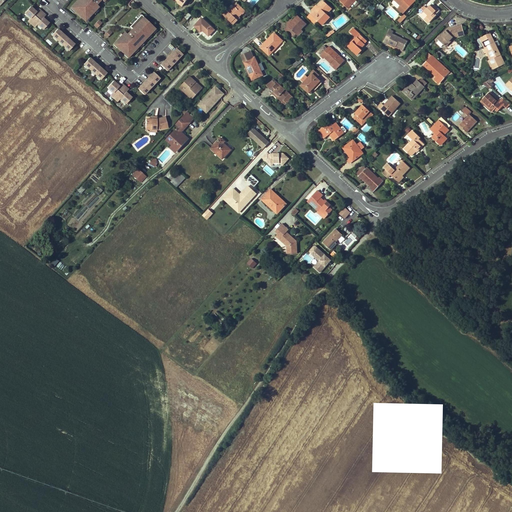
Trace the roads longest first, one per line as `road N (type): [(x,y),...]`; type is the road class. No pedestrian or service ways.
road 1 (track): [(174,511),(327,278),(371,231)]
road 2 (residential): [(55,0),(50,5),(131,77),(176,28)]
road 3 (residential): [(378,213),(488,134),(511,127)]
